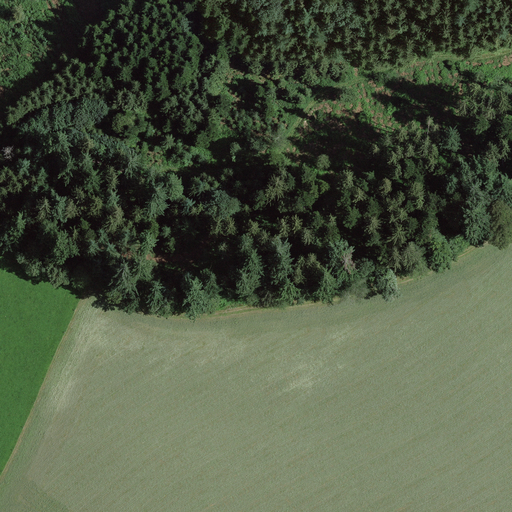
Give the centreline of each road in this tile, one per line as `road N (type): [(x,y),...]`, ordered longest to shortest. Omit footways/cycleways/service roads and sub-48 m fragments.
road 1 (track): [(0,154),(80,155),(143,175),(262,163),(326,92),(426,56),(482,58),(511,49)]
road 2 (track): [(156,0),(0,120)]
